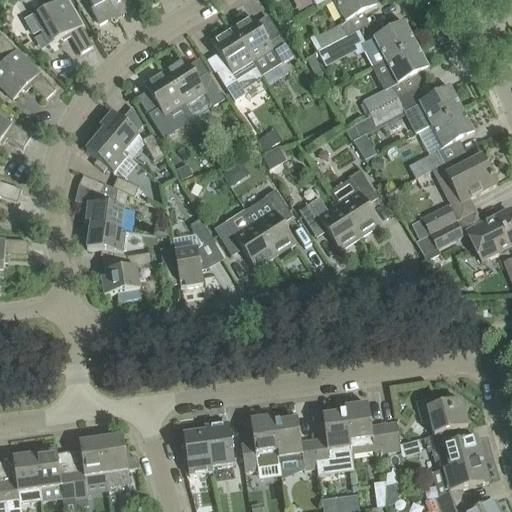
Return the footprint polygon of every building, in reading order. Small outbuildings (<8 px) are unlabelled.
[(44,12),(33,19),(49,47),(68,37),(80,57),(93,49),(64,0),(35,0),(40,8),(41,7),(44,12)] [(86,0),(93,11),(91,13),(99,27),(116,18),(108,3),(114,0),(86,0)] [(311,0),(317,10),(333,2),(336,0),(311,0)] [(371,0),(336,0),(333,2),(345,25),(376,9),(371,0)] [(252,19),(231,32),(262,79),(281,66),(293,59),(278,35),(266,43),(252,19)] [(361,48),(372,70),(416,47),(404,25),(373,41),(361,48)] [(310,42),(317,55),(345,41),(338,28),(310,42)] [(262,79),(231,32),(211,44),(226,68),(215,75),(226,92),(234,104),(245,97),(239,88),(241,87),(255,83),(262,79)] [(0,68),(0,88),(13,102),(29,87),(45,103),(55,93),(0,36),(0,63),(2,66),(0,68)] [(345,41),(317,55),(324,68),(352,54),(345,41)] [(428,71),(416,47),(372,70),(373,71),(372,72),(383,93),(362,104),(369,117),(398,102),(391,90),(428,71)] [(307,64),(315,79),(322,76),(314,60),(307,64)] [(184,61),(164,74),(185,108),(205,95),(213,109),(224,102),(210,78),(199,85),(184,61)] [(284,67),(265,77),(269,85),(288,75),(284,67)] [(185,108),(164,74),(143,87),(158,111),(147,118),(158,134),(163,141),(174,134),(165,121),(185,108)] [(416,137),(430,129),(462,112),(450,90),(419,106),(423,115),(408,122),(416,137)] [(398,102),(369,117),(370,119),(353,129),(359,139),(368,134),(369,137),(406,117),(398,102)] [(136,136),(142,129),(131,111),(124,119),(126,121),(122,125),(111,116),(96,134),(100,137),(100,136),(126,157),(140,140),(136,136)] [(462,112),(430,129),(443,152),(474,136),(462,112)] [(0,144),(3,139),(23,152),(31,139),(0,119),(0,144)] [(100,136),(100,137),(86,154),(96,163),(93,167),(103,175),(107,171),(113,176),(128,159),(126,157),(100,136)] [(142,143),(153,164),(164,158),(152,137),(142,143)] [(274,155),(263,162),(270,173),(276,170),(278,162),(274,155)] [(408,169),(415,182),(444,168),(437,155),(408,169)] [(453,191),(444,196),(452,209),(460,205),(461,207),(496,188),(481,159),(446,178),(453,191)] [(191,177),(186,166),(175,172),(180,182),(191,177)] [(228,172),(223,175),(231,188),(237,184),(228,172)] [(358,195),(338,207),(360,241),(380,228),(365,205),(375,198),(360,174),(349,181),(358,195)] [(78,189),(96,197),(100,199),(105,188),(83,178),(78,189)] [(112,191),(134,201),(139,190),(117,180),(112,191)] [(0,200),(17,206),(22,192),(3,186),(0,185),(0,200)] [(245,214),(252,227),(253,226),(275,260),(295,247),(280,223),(291,216),(280,200),(275,193),(264,200),(265,201),(245,214)] [(88,206),(85,229),(125,234),(121,233),(124,211),(115,210),(115,205),(103,203),(102,208),(88,206)] [(360,241),(338,207),(326,215),(320,205),(312,210),(310,207),(299,214),(303,221),(314,238),(324,231),(339,254),(360,241)] [(413,229),(420,243),(455,225),(447,210),(422,222),(423,224),(413,229)] [(467,235),(481,264),(511,247),(511,218),(509,213),(467,235)] [(202,249),(212,243),(201,222),(190,228),(202,249)] [(253,226),(252,227),(233,239),(225,225),(214,232),(229,256),(240,249),(255,272),(275,260),(253,226)] [(455,225),(420,243),(416,246),(424,259),(437,252),(437,253),(462,240),(455,225)] [(153,237),(167,240),(169,230),(154,227),(153,237)] [(87,252),(101,254),(100,259),(113,261),(113,256),(122,257),(123,255),(125,235),(125,234),(85,229),(85,230),(90,230),(89,237),(87,252)] [(0,279),(3,280),(4,258),(27,259),(28,245),(0,243),(0,279)] [(174,256),(176,264),(180,287),(180,291),(203,288),(201,274),(206,273),(204,260),(199,261),(197,252),(174,256)] [(150,255),(126,259),(128,272),(136,270),(152,268),(150,259),(150,255)] [(176,264),(164,266),(168,289),(180,287),(176,264)] [(136,270),(128,272),(100,276),(104,299),(118,297),(119,306),(139,303),(138,293),(140,293),(136,270)] [(451,434),(467,430),(460,403),(436,409),(434,400),(417,405),(423,426),(430,424),(434,438),(451,434)] [(344,411),(345,417),(351,457),(373,454),(374,457),(387,455),(383,428),(371,430),(367,407),(344,411)] [(313,444),(316,471),(317,479),(353,473),(351,457),(345,417),(322,420),(325,442),(313,444)] [(274,427),(275,427),(274,421),(250,424),(253,446),(241,448),(244,475),(258,473),(258,470),(280,466),(274,427)] [(297,423),(275,427),(274,427),(280,466),(280,468),(295,466),(296,474),(316,471),(313,444),(300,446),(297,423)] [(396,426),(383,428),(387,455),(400,453),(399,446),(396,426)] [(205,435),(211,475),(212,475),(212,471),(233,468),(231,447),(228,427),(205,430),(205,435)] [(432,454),(437,475),(483,463),(476,441),(455,446),(451,434),(434,438),(425,441),(428,455),(432,454)] [(211,475),(205,435),(183,438),(185,453),(181,454),(183,468),(187,468),(189,479),(211,475)] [(87,501),(87,498),(108,495),(108,491),(101,443),(100,443),(100,437),(87,439),(88,444),(79,446),(83,474),(71,476),(75,503),(87,501)] [(123,439),(101,443),(108,491),(129,488),(126,474),(141,472),(137,460),(126,461),(123,439)] [(33,452),(34,458),(41,506),(63,503),(63,505),(75,503),(71,476),(59,477),(55,449),(33,452)] [(21,511),(21,508),(41,506),(34,458),(12,461),(15,484),(4,485),(7,511),(21,511)] [(448,511),(466,505),(461,493),(489,486),(483,463),(437,475),(438,476),(431,478),(437,500),(434,502),(437,511),(448,511)] [(373,482),(377,509),(401,505),(396,478),(373,482)] [(358,499),(325,500),(325,511),(348,511),(358,511),(358,499)]
